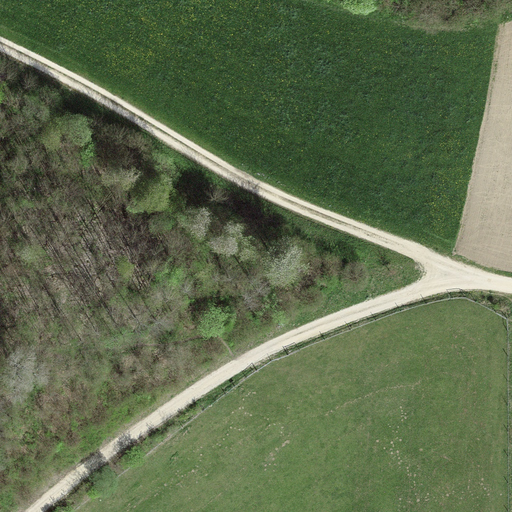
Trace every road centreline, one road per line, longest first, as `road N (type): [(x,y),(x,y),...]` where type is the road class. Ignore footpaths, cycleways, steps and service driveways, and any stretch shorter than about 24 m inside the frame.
road 1 (track): [(0,50),(234,176),(415,246),(453,275)]
road 2 (track): [(36,511),(153,425),(276,350),(453,275)]
